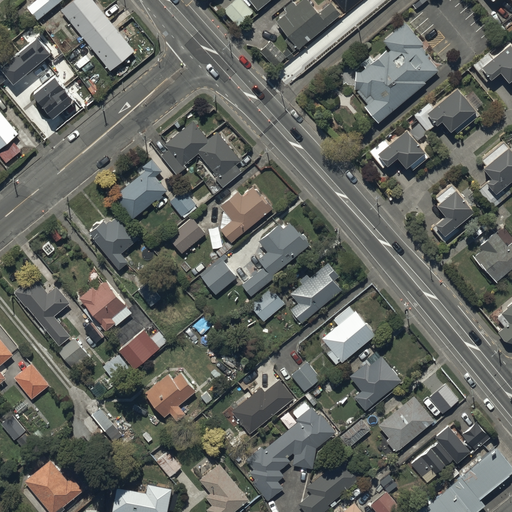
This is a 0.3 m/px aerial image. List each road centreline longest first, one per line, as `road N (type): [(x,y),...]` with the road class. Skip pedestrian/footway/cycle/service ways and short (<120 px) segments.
road 1 (unclassified): [(207,46),(0,221)]
road 2 (secondary): [(372,229),(207,46)]
road 3 (secondary): [(511,394),(372,229)]
road 4 (residential): [(499,120),(372,229)]
